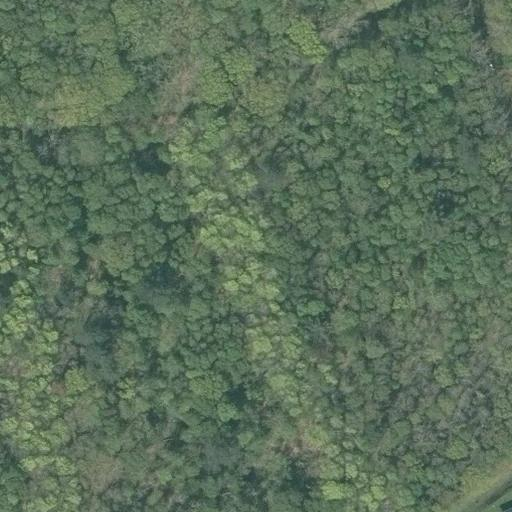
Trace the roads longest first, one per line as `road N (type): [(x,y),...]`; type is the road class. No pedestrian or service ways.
road 1 (track): [(399,0),(263,92),(204,110),(0,136)]
road 2 (unclassified): [(511,124),(469,0)]
